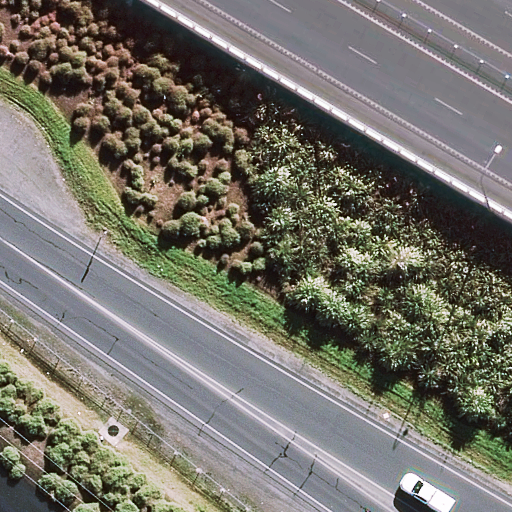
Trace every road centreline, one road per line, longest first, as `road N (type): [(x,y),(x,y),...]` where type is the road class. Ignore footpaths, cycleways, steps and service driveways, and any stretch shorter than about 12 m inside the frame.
road 1 (motorway): [(454,511),(131,328)]
road 2 (motorway): [(511,157),(247,0)]
road 3 (motorway): [(364,511),(251,431),(131,328)]
road 4 (motorway): [(131,328),(0,235)]
